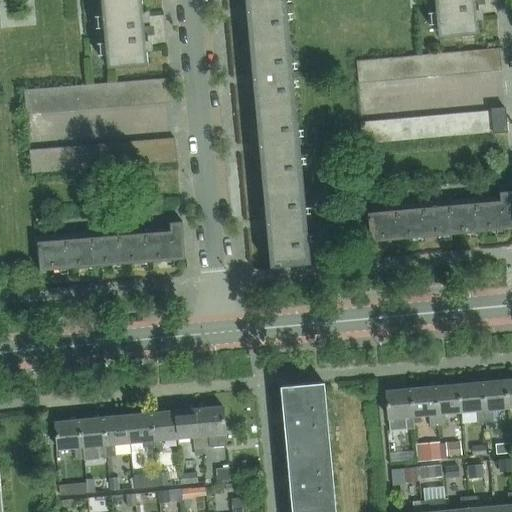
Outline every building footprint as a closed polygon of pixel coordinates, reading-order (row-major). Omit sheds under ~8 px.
[(245,0),(250,54),(291,50),(287,11),(294,10),(294,5),(286,6),(285,0),(245,0)] [(476,0),(435,0),(439,39),(480,35),(476,0)] [(148,65),(142,1),(102,4),(108,69),(148,65)] [(491,72),(502,71),(500,49),(489,50),(491,72)] [(250,54),(257,125),(297,121),(293,78),(300,78),(300,73),(293,73),(291,50),(250,54)] [(489,50),(486,50),(478,51),(480,74),(491,72),(489,50)] [(480,74),(478,51),(467,52),(469,75),(480,74)] [(469,75),(467,52),(456,53),(458,76),(469,75)] [(458,76),(456,53),(445,54),(447,77),(458,76)] [(447,77),(445,54),(434,55),(436,78),(447,77)] [(436,78),(434,55),(423,56),(425,79),(436,78)] [(425,79),(423,56),(412,57),(414,80),(425,79)] [(414,80),(412,57),(401,58),(403,81),(414,80)] [(403,81),(401,58),(390,59),(392,82),(403,81)] [(392,82),(390,59),(379,60),(381,83),(392,82)] [(381,83),(379,60),(368,61),(370,84),(381,83)] [(370,84),(368,61),(357,61),(359,85),(370,84)] [(159,80),(155,81),(147,81),(149,105),(160,105),(159,80)] [(160,105),(172,104),(170,80),(159,80),(160,105)] [(149,105),(147,81),(136,82),(138,106),(149,105)] [(138,106),(136,82),(125,83),(127,107),(138,106)] [(127,107),(125,83),(114,84),(116,108),(127,107)] [(116,108),(114,84),(103,85),(105,109),(116,108)] [(105,109),(103,85),(92,86),(93,110),(105,109)] [(93,110),(92,86),(80,87),(82,111),(93,110)] [(82,111),(80,87),(69,88),(71,112),(82,111)] [(71,112),(69,88),(58,89),(60,113),(71,112)] [(60,113),(58,89),(47,90),(49,114),(60,113)] [(49,114),(47,90),(36,91),(38,115),(49,114)] [(36,91),(25,91),(26,116),(38,115),(36,91)] [(492,111),(494,134),(508,133),(505,108),(492,109),(492,111)] [(483,135),(494,134),(492,111),(481,112),(483,135)] [(481,112),(470,113),(472,136),(483,135),(481,112)] [(470,113),(459,114),(461,136),(472,136),(470,113)] [(459,114),(448,115),(450,137),(461,136),(459,114)] [(448,115),(437,116),(439,138),(450,137),(448,115)] [(437,116),(426,117),(428,139),(439,138),(437,116)] [(426,117),(415,118),(417,140),(428,139),(426,117)] [(415,118),(404,119),(406,141),(417,140),(415,118)] [(404,119),(393,120),(395,141),(406,141),(404,119)] [(393,120),(382,121),(384,142),(395,141),(393,120)] [(264,196),(304,192),(299,146),(307,145),(306,140),(299,141),(297,121),(257,125),(264,196)] [(382,121),(371,122),(373,143),(384,142),(382,121)] [(362,144),(373,143),(371,122),(360,123),(362,144)] [(166,165),(177,164),(175,140),(164,141),(166,165)] [(166,165),(164,141),(153,142),(155,166),(166,165)] [(155,166),(153,142),(141,143),(143,167),(155,166)] [(143,167),(141,143),(130,144),(132,168),(143,167)] [(121,169),(119,144),(108,145),(110,169),(121,169)] [(132,168),(130,144),(119,144),(121,169),(132,168)] [(110,169),(108,145),(97,146),(99,170),(110,169)] [(99,170),(97,146),(86,147),(88,171),(99,170)] [(88,171),(86,147),(75,148),(77,172),(88,171)] [(77,172),(75,148),(64,149),(66,173),(77,172)] [(66,173),(64,149),(53,150),(55,174),(66,173)] [(55,174),(53,150),(42,151),(44,175),(55,174)] [(44,175),(42,151),(30,152),(32,176),(44,175)] [(264,196),(270,268),(311,265),(307,222),(313,221),(313,216),(306,217),(304,192),(264,196)] [(370,242),(511,229),(511,192),(367,205),(370,242)] [(40,271),(185,260),(182,222),(37,234),(40,271)] [(492,409),(507,408),(505,381),(482,383),(485,422),(493,422),(492,409)] [(482,383),(457,385),(460,412),(476,411),(477,423),(485,422),(482,383)] [(287,450),(330,447),(324,384),(281,387),(287,450)] [(457,385),(434,387),(438,427),(446,426),(444,414),(460,412),(457,385)] [(430,427),(438,427),(434,387),(410,389),(412,417),(429,415),(430,427)] [(410,389),(386,392),(388,419),(404,418),(405,430),(414,429),(412,417),(410,389)] [(198,409),(202,449),(226,446),(223,407),(198,409)] [(175,411),(176,439),(192,437),(193,449),(202,449),(198,409),(175,411)] [(150,414),(154,453),(162,453),(161,440),(176,439),(175,411),(150,414)] [(150,414),(126,416),(129,443),(144,442),(146,454),(154,453),(150,414)] [(103,418),(106,458),(115,457),(114,444),(129,443),(126,416),(103,418)] [(103,418),(80,420),(82,447),(98,446),(99,458),(106,458),(103,418)] [(80,420),(54,423),(57,450),(73,448),(75,460),(83,460),(82,447),(80,420)] [(460,442),(447,443),(448,456),(460,455),(460,442)] [(439,444),(416,446),(418,461),(441,459),(439,444)] [(510,444),(496,445),(497,454),(510,453),(510,444)] [(485,446),(472,447),(473,456),(486,455),(485,446)] [(292,511),(314,511),(336,510),(330,447),(287,450),(292,511)] [(511,459),(499,461),(499,472),(511,470),(511,459)] [(482,465),(468,467),(469,478),(483,477),(482,465)] [(434,467),(420,468),(421,478),(435,477),(434,467)] [(457,467),(445,468),(446,478),(458,477),(457,467)] [(417,468),(405,469),(406,482),(418,481),(417,468)] [(229,469),(216,470),(217,482),(230,481),(229,469)] [(167,473),(157,474),(158,487),(168,486),(167,473)] [(197,473),(181,474),(181,484),(198,483),(197,473)] [(118,479),(109,479),(110,491),(119,490),(118,479)] [(86,484),(73,485),(74,494),(86,493),(86,484)] [(191,489),(182,490),(183,500),(191,499),(191,489)] [(169,491),(158,492),(158,503),(170,502),(169,491)] [(493,511),(511,511),(511,492),(508,493),(509,506),(493,507),(493,511)] [(135,494),(126,495),(127,508),(136,507),(135,494)] [(477,496),(468,497),(469,511),(493,511),(493,507),(478,508),(477,496)] [(232,511),(246,511),(245,497),(231,499),(232,511)] [(445,511),(469,511),(468,497),(460,498),(461,510),(445,511)] [(444,499),(420,501),(420,511),(445,511),(444,499)] [(73,500),(61,501),(61,509),(73,508),(73,500)] [(420,511),(420,501),(412,502),(412,511),(420,511)]
